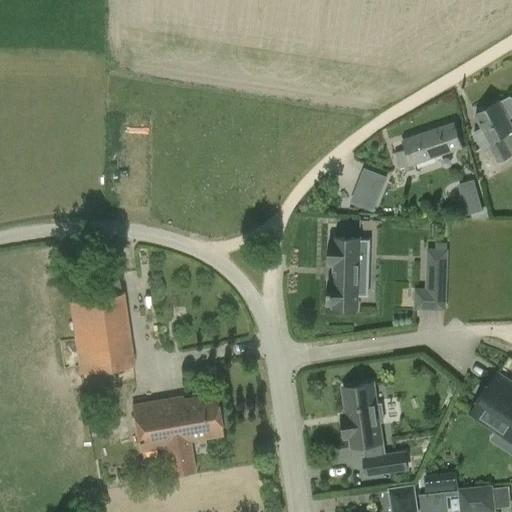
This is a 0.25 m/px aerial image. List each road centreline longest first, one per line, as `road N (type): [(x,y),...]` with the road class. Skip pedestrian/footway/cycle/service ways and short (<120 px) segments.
road 1 (track): [(265,315),(275,220),(311,176),(350,142),(511,46)]
road 2 (unclassified): [(265,315),(224,266),(149,235),(74,231),(0,241)]
road 3 (residential): [(298,511),(280,363),(265,315)]
